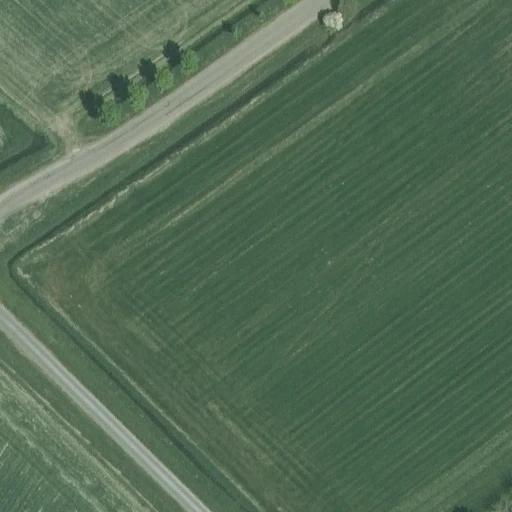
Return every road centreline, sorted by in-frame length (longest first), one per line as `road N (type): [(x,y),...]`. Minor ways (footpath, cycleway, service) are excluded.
road 1 (tertiary): [(0,210),(105,154),(325,0)]
road 2 (unclassified): [(199,511),(0,318)]
